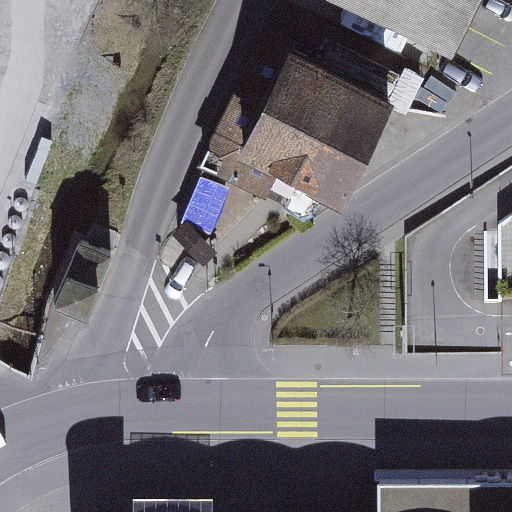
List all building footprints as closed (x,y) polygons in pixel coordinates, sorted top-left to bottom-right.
[(344,0),(459,57),(487,0),(344,0)] [(396,96),(302,49),(253,145),(348,192),(396,96)] [(487,309),(511,308),(511,220),(489,236),(487,309)] [(102,268),(71,258),(58,297),(89,307),(102,268)] [(371,511),(511,511),(511,489),(371,493),(371,511)]
